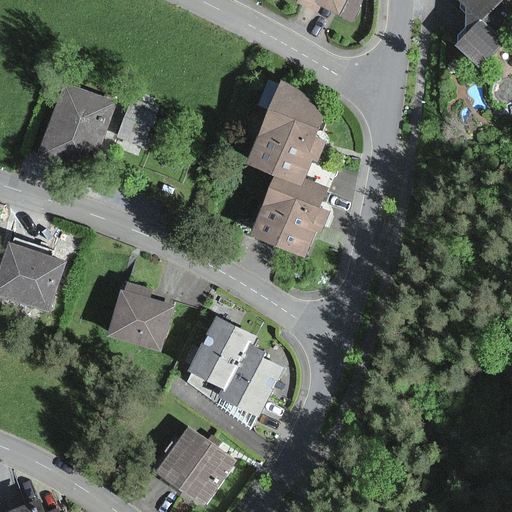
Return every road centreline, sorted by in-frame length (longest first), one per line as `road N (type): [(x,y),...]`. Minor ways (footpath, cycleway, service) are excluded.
road 1 (residential): [(0,180),(155,234),(348,333)]
road 2 (residential): [(399,84),(348,333)]
road 3 (residential): [(210,0),(352,75),(399,84)]
road 4 (residential): [(348,333),(317,420),(263,511)]
road 5 (residential): [(0,440),(126,511)]
